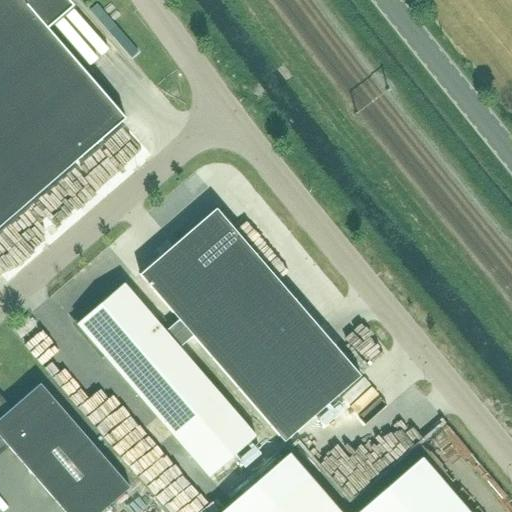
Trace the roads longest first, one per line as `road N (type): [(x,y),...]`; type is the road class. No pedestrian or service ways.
road 1 (unclassified): [(511,458),(224,110)]
road 2 (unclassified): [(224,110),(0,305)]
road 3 (tertiary): [(511,158),(384,0)]
road 4 (unclassified): [(224,110),(144,0)]
